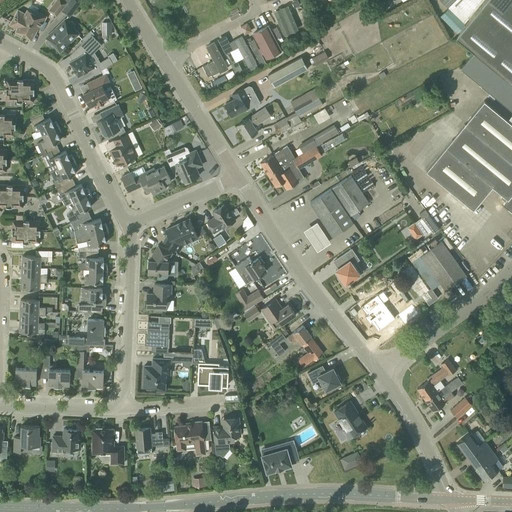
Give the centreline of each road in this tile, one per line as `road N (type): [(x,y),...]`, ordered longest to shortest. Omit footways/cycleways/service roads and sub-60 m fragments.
road 1 (secondary): [(182,505),(334,494),(452,498)]
road 2 (residential): [(387,376),(236,174)]
road 3 (residential): [(127,225),(56,77),(4,44)]
road 4 (residential): [(121,409),(127,225)]
road 5 (secondary): [(0,506),(182,505)]
road 6 (residential): [(387,376),(511,269)]
road 7 (residential): [(236,174),(160,58)]
road 8 (residential): [(452,498),(387,376)]
road 9 (residential): [(0,407),(121,409)]
road 10 (residential): [(127,225),(236,174)]
